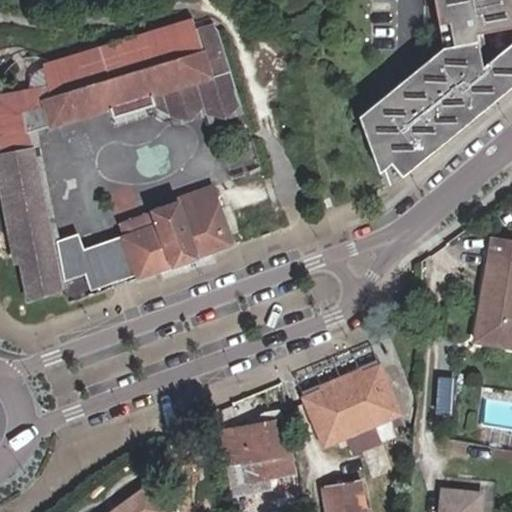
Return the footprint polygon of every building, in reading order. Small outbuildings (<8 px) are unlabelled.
[(379,151),(400,176),(511,84),(511,11),(510,0),(433,0),(437,24),(458,20),(462,43),(441,47),(366,108),(374,118),(361,129),(371,157),(379,151)] [(31,298),(61,288),(52,253),(23,135),(107,108),(110,118),(151,105),(152,108),(165,115),(203,103),(213,109),(238,101),(218,34),(215,29),(212,26),(207,25),(202,25),(206,37),(199,39),(195,27),(192,17),(43,63),(47,84),(0,94),(0,151),(0,153),(0,152),(0,187),(16,261),(21,260),(31,298)] [(437,24),(441,47),(462,43),(458,20),(437,24)] [(202,25),(195,27),(199,39),(206,37),(202,25)] [(356,116),(361,129),(374,118),(366,108),(356,116)] [(135,275),(136,278),(233,242),(211,185),(178,198),(178,199),(150,210),(151,212),(139,216),(120,223),(123,233),(121,234),(122,237),(135,275)] [(135,275),(122,237),(85,250),(79,234),(58,241),(65,280),(86,273),(92,290),(135,275)] [(511,241),(492,238),(476,341),(511,346),(511,241)] [(375,345),(294,375),(321,449),(347,439),(352,454),(382,443),(374,423),(401,413),(375,345)] [(224,431),(233,480),(290,469),(281,421),(266,424),(264,412),(246,416),(248,427),(224,431)] [(377,426),(383,440),(399,433),(392,418),(377,426)] [(325,511),(364,511),(360,481),(322,488),(325,511)] [(161,511),(163,511),(146,489),(124,505),(128,511),(126,511),(161,511)] [(441,511),(476,511),(478,494),(443,491),(441,511)]
